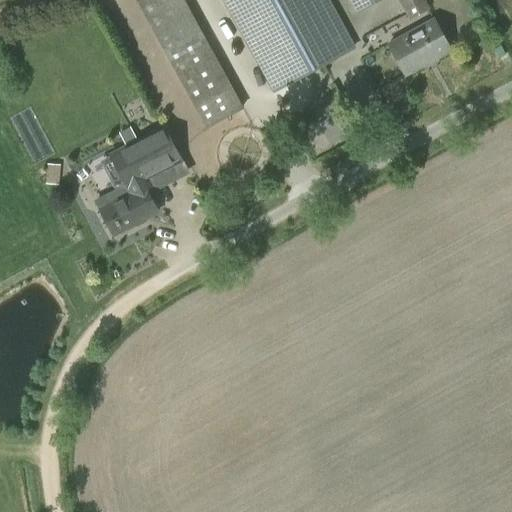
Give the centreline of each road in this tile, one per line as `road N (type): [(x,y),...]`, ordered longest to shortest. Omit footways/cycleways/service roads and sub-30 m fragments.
road 1 (unclassified): [(165,277),(511,88)]
road 2 (track): [(165,277),(99,325),(74,355),(47,439),(53,511)]
